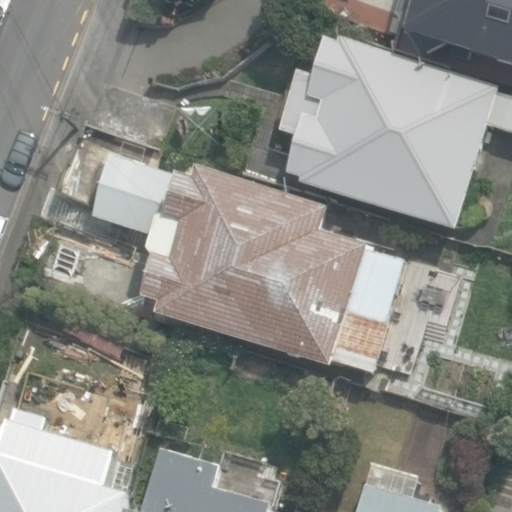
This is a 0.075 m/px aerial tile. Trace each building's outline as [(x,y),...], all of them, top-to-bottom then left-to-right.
[(511,0),(413,0),(407,23),(429,64),(448,52),(511,69),(511,0)] [(308,188),(463,233),(493,128),(511,133),(511,96),(504,94),(505,90),(349,44),(348,48),(334,44),(323,80),(308,76),(290,137),(304,141),(293,179),(309,183),(308,188)] [(93,126),(142,144),(156,104),(107,87),(93,126)] [(165,318),(338,370),(339,365),(384,378),(399,328),(392,326),(410,266),(373,255),(375,249),(326,235),(332,213),(210,177),(207,185),(152,168),(157,152),(88,132),(68,198),(105,209),(101,221),(163,239),(157,257),(165,259),(152,303),(168,308),(165,318)] [(130,511),(134,500),(109,494),(127,423),(104,417),(97,449),(37,434),(41,420),(23,416),(20,428),(14,426),(0,481),(0,511),(130,511)] [(153,511),(276,511),(278,507),(273,506),(275,498),(263,495),(269,469),(252,465),(249,475),(168,455),(153,511)] [(445,511),(369,490),(363,511),(445,511)]
